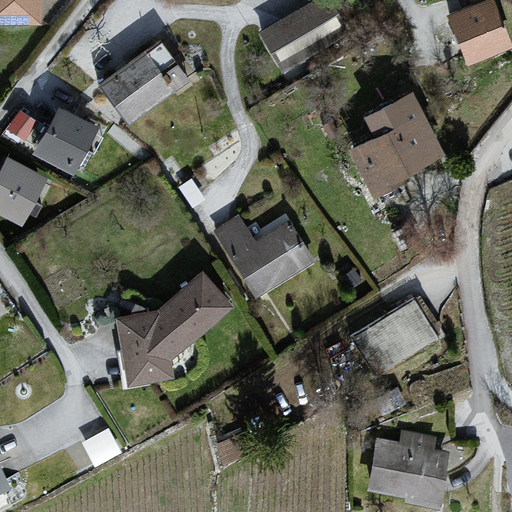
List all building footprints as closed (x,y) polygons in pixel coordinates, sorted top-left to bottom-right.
[(41,0),(0,0),(0,25),(42,25),(41,0)] [(491,0),(490,0),(442,19),(462,69),(511,50),(491,0)] [(312,4),(259,32),(280,72),(333,44),(312,4)] [(154,42),(93,89),(124,130),(185,84),(154,42)] [(341,151),(362,196),(436,160),(406,97),(359,120),(368,138),(341,151)] [(6,124),(27,135),(39,114),(18,103),(6,124)] [(95,130),(54,108),(29,156),(71,178),(95,130)] [(43,182),(3,160),(0,165),(0,215),(19,226),(43,182)] [(234,212),(206,229),(253,307),(318,268),(293,225),(255,248),(234,212)] [(148,316),(106,323),(118,390),(166,382),(163,363),(226,310),(194,275),(148,316)] [(348,327),(368,371),(438,338),(418,295),(348,327)] [(94,463),(121,451),(110,425),(83,438),(94,463)] [(401,443),(377,439),(367,491),(439,504),(448,454),(430,451),(433,434),(404,429),(401,443)]
